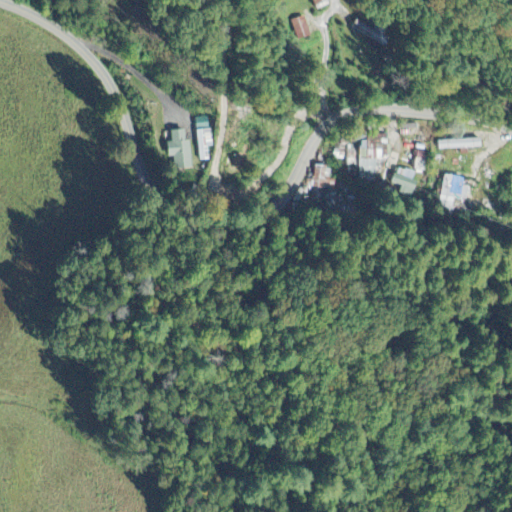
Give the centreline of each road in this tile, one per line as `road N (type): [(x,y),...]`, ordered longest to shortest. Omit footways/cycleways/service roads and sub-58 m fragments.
road 1 (residential): [(511,129),(435,112),(335,115),(280,200),(228,224),(196,225),(157,191),(108,71),(48,19),(0,2)]
road 2 (residential): [(332,118),(272,0)]
